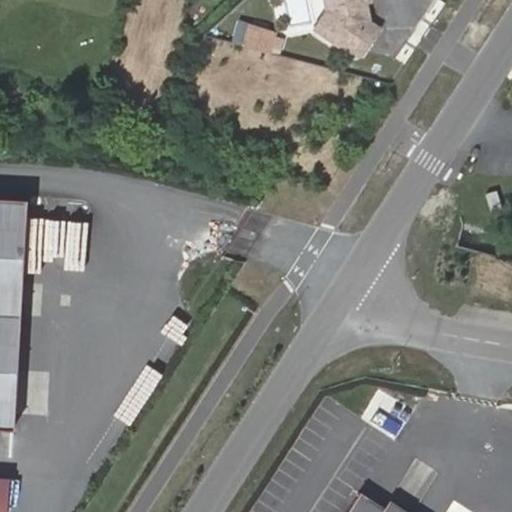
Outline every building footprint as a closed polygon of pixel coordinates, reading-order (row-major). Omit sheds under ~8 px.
[(371,22),(366,0),(327,0),(330,14),(338,17),(339,25),(331,38),(360,58),(380,28),(371,22)] [(272,55),(279,34),(248,24),(242,45),(272,55)] [(0,427),(8,428),(22,198),(0,197),(0,427)] [(0,511),(11,511),(13,477),(0,476),(0,511)] [(350,511),(407,511),(393,503),(386,511),(362,495),(350,511)]
